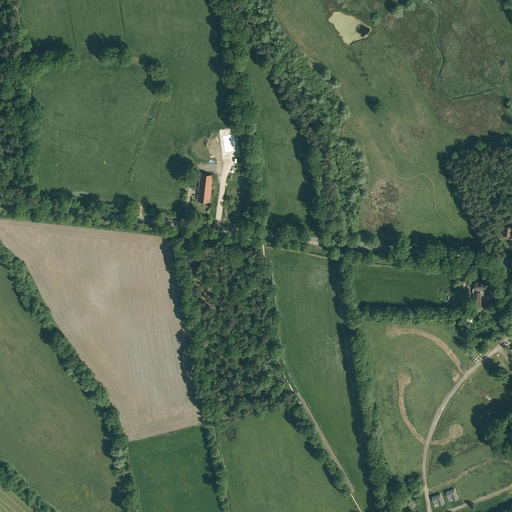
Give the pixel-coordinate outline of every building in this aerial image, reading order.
[(236,151),(234,135),(223,136),(225,152),(236,151)] [(200,159),(206,158),(205,154),(211,154),(211,149),(199,150),(200,159)] [(213,175),(201,173),(197,200),(210,202),(213,175)] [(230,189),(221,188),(220,195),(249,198),(249,192),(244,191),(244,188),(231,186),(230,189)] [(511,225),(511,227),(503,226),(502,235),(511,236),(511,233),(511,225)] [(481,308),(480,292),(481,292),(481,289),(485,288),(485,281),(474,282),(474,289),(474,292),(473,292),(474,308),(481,308)] [(451,495),(453,500),(458,498),(454,489),(446,492),(448,497),(451,495)] [(440,494),(432,497),(433,502),(437,500),(439,505),(444,503),(440,494)]
